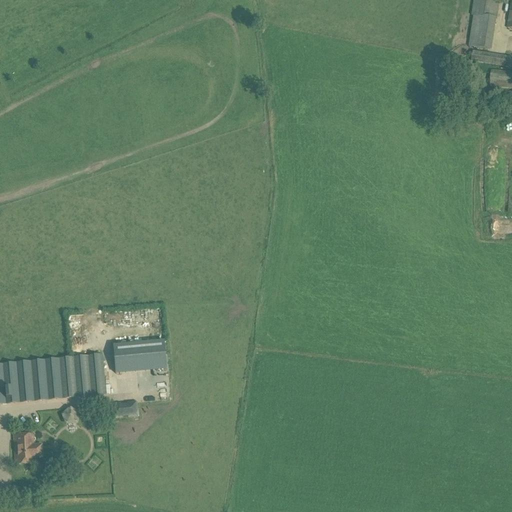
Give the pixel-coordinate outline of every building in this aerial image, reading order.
[(474,16),(470,47),(491,51),(495,20),(497,20),(500,0),(474,0),(472,16),(474,16)] [(511,57),(474,52),(471,63),(511,68),(511,67),(511,57)] [(511,72),(492,70),(490,88),(511,89),(511,72)] [(473,74),(470,92),(484,93),(487,75),(473,74)] [(438,77),(437,87),(452,89),(454,79),(438,77)] [(511,92),(490,90),(489,99),(511,101),(511,111),(511,124),(511,123),(511,92)] [(57,359),(0,365),(0,405),(61,399),(108,395),(105,356),(57,359)] [(112,407),(113,419),(135,417),(134,405),(112,407)] [(73,408),(64,415),(69,426),(80,426),(83,413),(73,408)] [(42,424),(45,429),(52,424),(49,419),(42,424)] [(33,436),(15,437),(16,465),(37,464),(37,459),(43,458),(42,446),(34,446),(33,436)]
